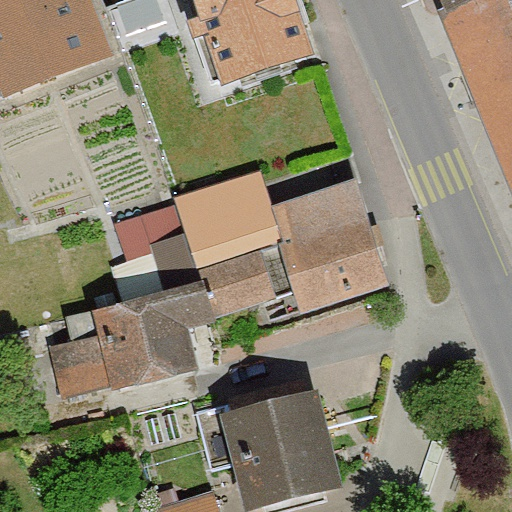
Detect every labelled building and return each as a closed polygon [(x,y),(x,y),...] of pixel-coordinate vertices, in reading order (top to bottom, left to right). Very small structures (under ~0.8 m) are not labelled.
[(0,0),(0,88),(97,51),(76,0),(0,0)] [(164,0),(201,94),(303,55),(281,0),(164,0)] [(511,0),(433,0),(511,188),(511,0)] [(245,216),(233,179),(167,201),(180,238),(245,216)] [(285,316),(382,289),(352,183),(255,210),(285,316)] [(205,318),(266,296),(248,247),(188,268),(205,318)] [(63,400),(196,366),(174,277),(40,311),(63,400)] [(321,485),(301,388),(202,408),(222,505),(321,485)]
